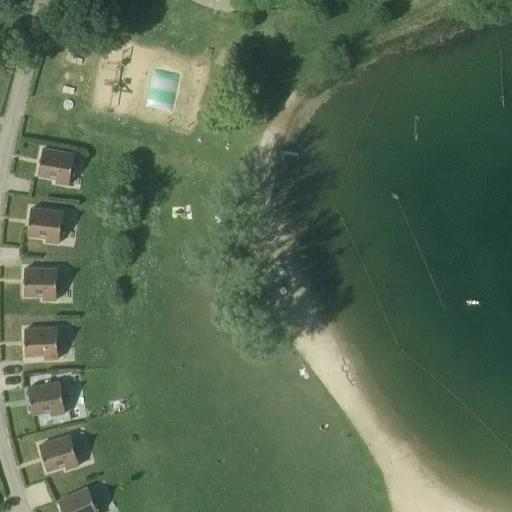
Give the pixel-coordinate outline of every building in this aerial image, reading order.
[(38,175),(56,179),(55,183),(69,185),(75,154),(43,149),(38,175)] [(30,208),(27,235),(45,237),(45,241),(59,243),(62,212),(30,208)] [(24,295),(42,296),(42,300),(56,300),(56,269),(24,268),(24,295)] [(24,329),(25,356),(44,355),(44,359),(57,359),(56,328),(24,329)] [(59,382),(27,388),(32,415),(50,411),(51,415),(64,413),(59,382)] [(69,436),(39,445),(47,471),(64,466),(66,470),(79,465),(69,436)] [(97,511),(87,488),(57,501),(62,511),(97,511)]
